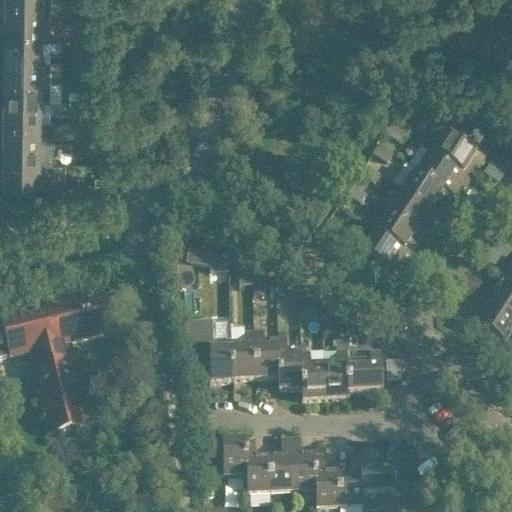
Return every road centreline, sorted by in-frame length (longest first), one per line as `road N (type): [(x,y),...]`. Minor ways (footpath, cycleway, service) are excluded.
road 1 (residential): [(185,511),(167,374),(127,204)]
road 2 (residential): [(199,420),(395,421),(436,354)]
road 3 (residential): [(412,333),(194,185)]
road 4 (residential): [(194,185),(247,0)]
road 5 (residential): [(412,333),(511,192)]
road 6 (residential): [(0,234),(127,204)]
road 7 (residential): [(511,447),(436,354)]
